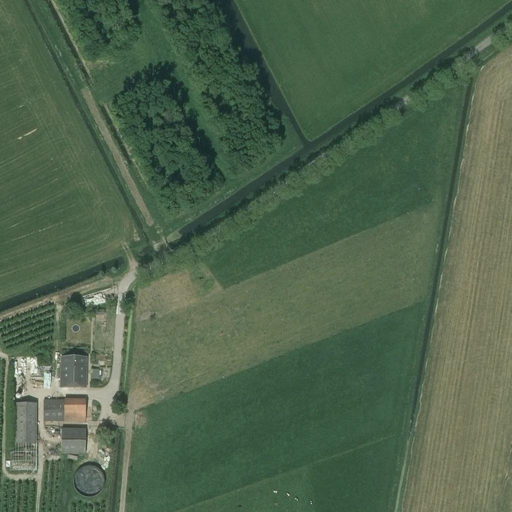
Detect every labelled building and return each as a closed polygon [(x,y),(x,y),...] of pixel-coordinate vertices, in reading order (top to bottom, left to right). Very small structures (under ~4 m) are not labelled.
[(83,308),(115,300),(113,289),(80,297),(83,308)] [(61,358),(60,388),(86,388),(87,358),(61,358)] [(44,422),(64,422),(86,422),(86,400),(44,400),(44,422)] [(37,444),(37,403),(15,404),(15,444),(37,444)] [(85,431),(61,431),(61,451),(85,451),(85,431)] [(79,468),(75,485),(94,489),(97,472),(79,468)]
